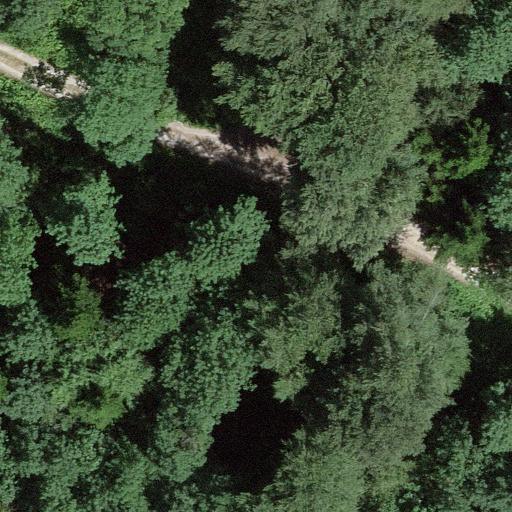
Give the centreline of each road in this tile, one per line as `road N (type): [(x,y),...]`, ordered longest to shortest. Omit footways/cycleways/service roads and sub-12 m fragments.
road 1 (track): [(0,24),(315,178)]
road 2 (track): [(315,178),(511,285)]
road 3 (track): [(315,178),(317,139),(306,95),(249,0)]
